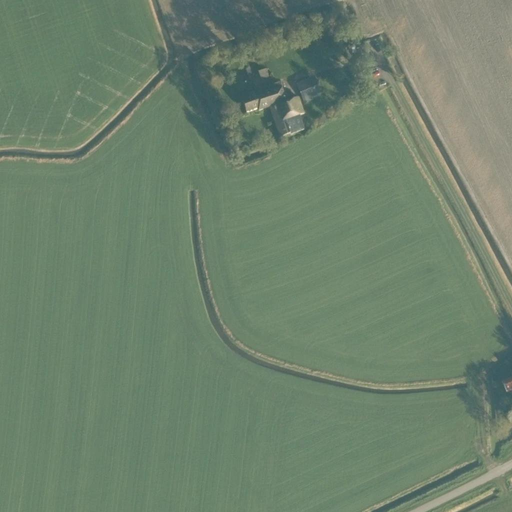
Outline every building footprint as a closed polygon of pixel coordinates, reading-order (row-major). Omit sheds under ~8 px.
[(347,60),(352,59),(348,47),(344,48),(347,60)] [(263,85),(271,83),(267,70),(259,72),(263,85)] [(297,87),(302,99),(314,93),(309,82),(297,87)] [(258,113),(269,109),(279,139),(303,131),(299,118),(304,116),(298,100),(286,103),(280,85),(239,99),(241,104),(243,103),(246,114),(257,110),(258,113)] [(511,391),(511,380),(502,385),(506,394),(511,391)]
